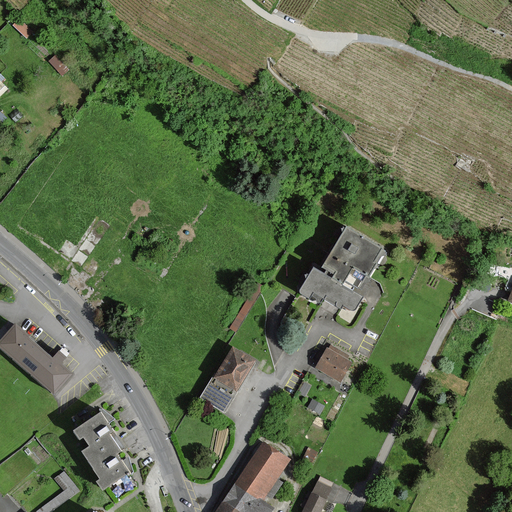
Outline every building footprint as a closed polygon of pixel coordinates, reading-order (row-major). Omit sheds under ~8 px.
[(20,19),(14,25),(27,37),(32,31),(20,19)] [(49,59),(62,72),(68,66),(55,53),(49,59)] [(0,92),(8,85),(0,76),(0,92)] [(471,161),(460,154),(456,161),(467,167),(471,161)] [(381,251),(343,230),(318,273),(310,269),(298,291),(349,320),(360,299),(355,296),(381,251)] [(25,337),(27,334),(20,328),(13,322),(0,337),(0,349),(53,394),(70,373),(59,364),(65,357),(56,350),(50,357),(25,337)] [(351,359),(325,346),(314,368),(340,381),(351,359)] [(198,395),(221,410),(252,365),(229,350),(198,395)] [(98,411),(73,428),(85,447),(104,434),(111,430),(98,411)] [(102,486),(128,469),(104,434),(85,447),(78,451),(102,486)] [(288,461),(264,445),(218,511),(268,511),(272,508),(261,501),(288,461)] [(63,488),(35,511),(48,511),(79,487),(64,468),(54,476),(63,488)] [(319,511),(325,501),(310,494),(301,511),(319,511)]
